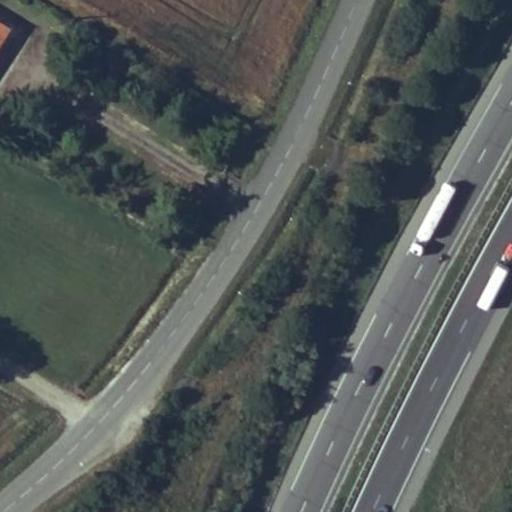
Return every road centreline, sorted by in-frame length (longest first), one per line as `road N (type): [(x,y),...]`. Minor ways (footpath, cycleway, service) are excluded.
road 1 (tertiary): [(0,507),(97,421),(191,291),(271,173),(356,0)]
road 2 (motorway): [(511,103),(351,403),(302,511)]
road 3 (motorway): [(373,511),(511,238)]
